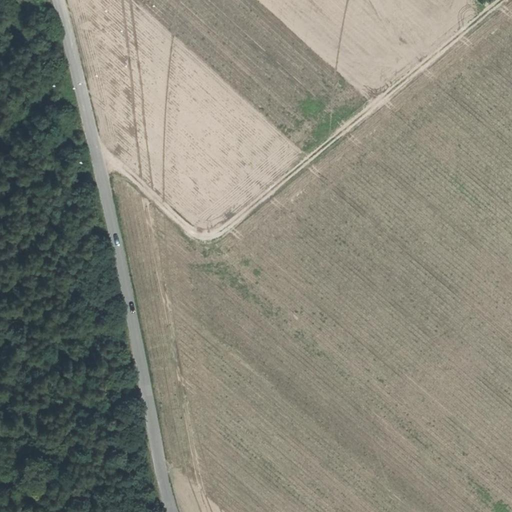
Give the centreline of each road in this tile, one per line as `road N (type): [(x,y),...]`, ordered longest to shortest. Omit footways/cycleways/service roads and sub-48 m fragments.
road 1 (track): [(501,0),(213,236),(184,226),(93,144)]
road 2 (unclassified): [(59,0),(173,511)]
road 3 (track): [(0,134),(37,109),(68,273)]
